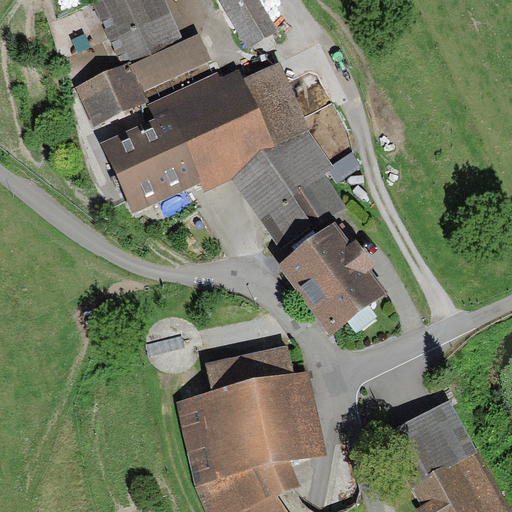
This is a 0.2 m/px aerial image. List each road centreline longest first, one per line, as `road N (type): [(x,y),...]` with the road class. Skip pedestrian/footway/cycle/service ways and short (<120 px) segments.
road 1 (residential): [(339,379),(268,287),(162,272),(119,257),(0,173)]
road 2 (residential): [(511,299),(339,379)]
road 3 (residential): [(375,511),(339,379)]
road 4 (residential): [(339,379),(319,511)]
